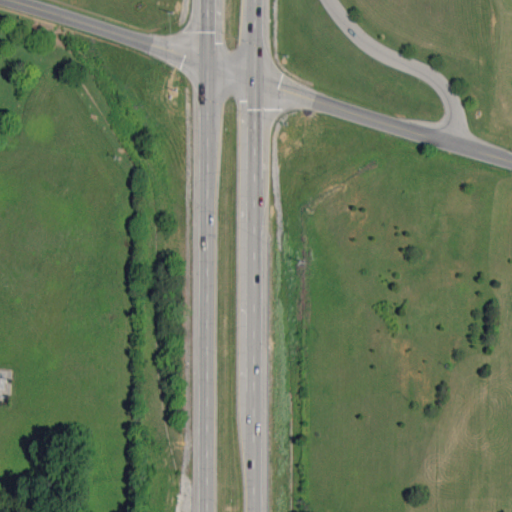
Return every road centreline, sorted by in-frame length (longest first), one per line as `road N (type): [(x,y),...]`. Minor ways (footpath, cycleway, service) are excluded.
road 1 (primary): [(208,0),(207,511)]
road 2 (primary): [(258,511),(258,0)]
road 3 (residential): [(511,162),(258,82)]
road 4 (residential): [(258,82),(11,0)]
